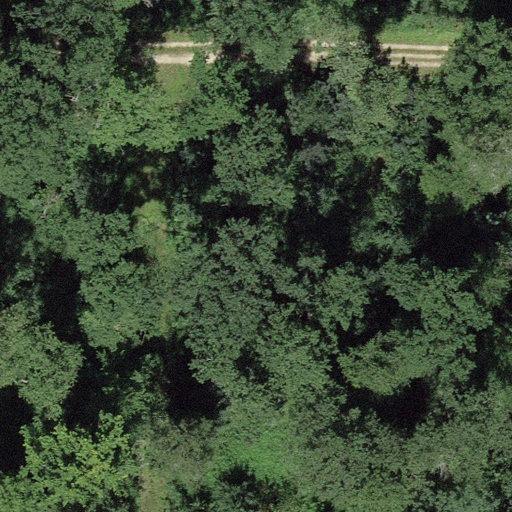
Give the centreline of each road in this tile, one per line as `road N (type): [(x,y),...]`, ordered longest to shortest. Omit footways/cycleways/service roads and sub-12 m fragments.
road 1 (track): [(146,511),(143,52),(511,64)]
road 2 (track): [(0,48),(143,52)]
